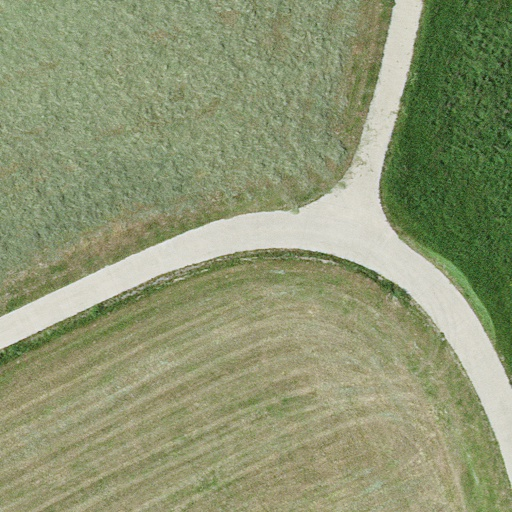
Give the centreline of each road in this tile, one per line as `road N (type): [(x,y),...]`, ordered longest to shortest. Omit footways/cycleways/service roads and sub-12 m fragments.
road 1 (track): [(511,439),(455,321),(427,286),(350,232),(262,230),(211,241),(0,332)]
road 2 (track): [(350,232),(408,0)]
